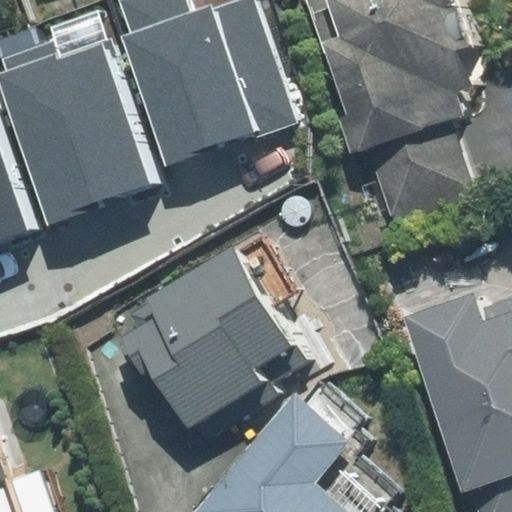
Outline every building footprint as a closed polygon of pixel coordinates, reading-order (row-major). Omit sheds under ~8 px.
[(121,36),(168,170),(302,124),(258,0),(227,0),(191,13),(186,0),(118,0),(130,33),(121,36)] [(482,0),(337,0),(377,146),(484,116),(472,74),(501,66),(482,0)] [(0,73),(0,85),(49,233),(161,196),(109,38),(56,55),(52,42),(2,58),(6,72),(0,73)] [(0,244),(33,233),(0,138),(0,244)] [(511,511),(511,213),(408,247),(486,491),(492,511),(511,511)] [(322,289),(275,222),(139,300),(147,314),(109,350),(151,389),(183,364),(216,425),(296,380),(288,363),(328,346),(307,295),(322,289)] [(414,484),(368,445),(373,438),(311,387),(205,511),(435,511),(409,490),(414,484)] [(0,511),(38,511),(0,399),(0,511)]
